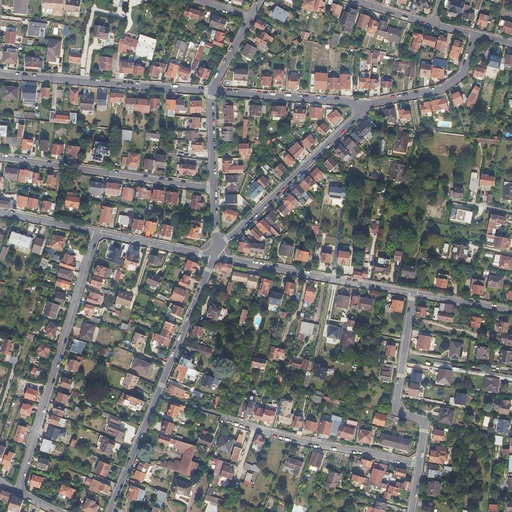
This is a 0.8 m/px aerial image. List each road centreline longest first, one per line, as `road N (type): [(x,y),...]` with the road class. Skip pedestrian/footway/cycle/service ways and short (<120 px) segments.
road 1 (residential): [(17,492),(95,231)]
road 2 (residential): [(157,395),(418,464)]
road 3 (residential): [(0,157),(213,188)]
road 4 (residential): [(215,256),(365,103)]
road 5 (residential): [(0,74),(210,91)]
road 6 (residential): [(215,256),(414,293)]
road 7 (residential): [(418,464),(424,428),(396,407),(414,293)]
road 8 (residential): [(210,91),(365,103)]
road 9 (residential): [(157,395),(215,256)]
road 10 (residential): [(365,103),(442,88),(462,73),(475,33)]
road 11 (residential): [(109,511),(157,395)]
road 12 (residential): [(95,231),(215,256)]
